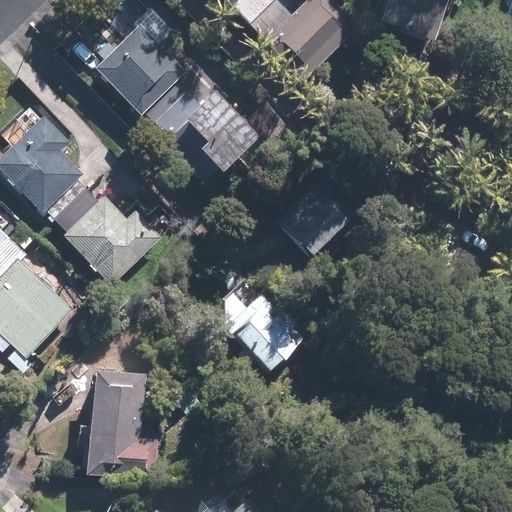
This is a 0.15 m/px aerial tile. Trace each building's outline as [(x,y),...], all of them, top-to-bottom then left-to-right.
[(226,0),(247,22),(270,0),(226,0)] [(281,0),(270,0),(247,22),(300,78),(357,24),(334,0),(302,0),(291,11),(281,0)] [(382,0),(378,12),(436,35),(449,0),(382,0)] [(511,0),(509,0),(502,20),(511,23),(511,0)] [(147,110),(176,81),(187,70),(139,21),(94,66),(142,115),(147,110)] [(192,112),(200,105),(176,81),(147,110),(170,134),(190,114),(192,112)] [(192,112),(190,114),(209,134),(201,142),(224,165),(259,130),(218,87),(200,105),(192,112)] [(71,138),(32,101),(18,115),(29,126),(0,156),(0,163),(46,208),(84,169),(62,148),(71,138)] [(358,210),(322,171),(272,217),(309,256),(358,210)] [(163,236),(135,206),(124,216),(102,193),(97,197),(80,180),(46,213),(114,284),(163,236)] [(0,243),(11,233),(0,221),(0,243)] [(55,292),(17,256),(25,248),(12,236),(0,248),(0,331),(25,355),(75,302),(60,287),(55,292)] [(304,335),(261,290),(228,322),(270,366),(304,335)] [(149,368),(99,364),(90,469),(155,474),(158,437),(143,435),(149,368)] [(247,456),(217,467),(226,491),(256,479),(247,456)] [(244,504),(234,492),(210,511),(264,511),(252,497),(244,504)]
